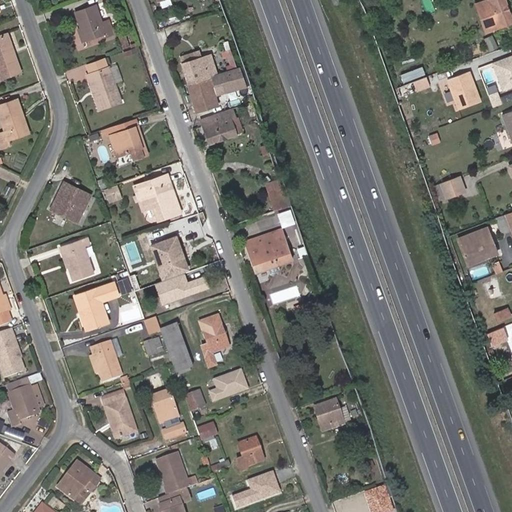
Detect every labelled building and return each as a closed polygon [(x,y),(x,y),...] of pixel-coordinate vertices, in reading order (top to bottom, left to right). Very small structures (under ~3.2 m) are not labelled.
[(511,20),(504,0),(487,0),(475,5),(485,33),(511,22),(511,20)] [(85,41),(105,34),(107,37),(114,34),(109,19),(102,22),(96,5),(75,12),(80,28),(85,41)] [(7,34),(0,36),(0,77),(1,80),(21,73),(7,34)] [(125,34),(119,36),(123,49),(130,47),(125,34)] [(122,52),(124,57),(133,54),(131,49),(122,52)] [(226,66),(227,70),(236,68),(230,49),(221,52),(222,57),(227,56),(230,64),(226,66)] [(182,64),(202,57),(199,50),(179,56),(182,64)] [(182,64),(188,84),(217,74),(210,55),(202,57),(182,64)] [(511,55),(492,63),(502,90),(511,86),(511,55)] [(85,65),(89,74),(109,67),(105,58),(85,65)] [(116,66),(109,69),(114,82),(121,80),(116,66)] [(91,82),(101,109),(121,102),(114,82),(109,69),(109,67),(89,74),(87,75),(89,82),(91,82)] [(217,74),(188,84),(196,111),(217,105),(214,93),(212,94),(211,91),(210,92),(209,88),(212,87),(223,83),(226,91),(246,85),(240,67),(232,70),(217,74)] [(425,67),(402,72),(404,79),(426,74),(425,67)] [(458,109),(479,101),(468,71),(447,79),(458,109)] [(415,80),(417,88),(430,86),(428,77),(415,80)] [(501,104),(497,93),(488,96),(493,107),(501,104)] [(18,99),(0,104),(0,118),(4,131),(0,132),(0,147),(1,149),(10,145),(8,140),(24,134),(18,116),(23,114),(18,99)] [(246,106),(250,117),(254,116),(250,105),(246,106)] [(201,119),(209,144),(236,134),(236,133),(242,131),(238,119),(232,121),(230,118),(235,116),(232,108),(201,119)] [(511,110),(502,114),(511,140),(511,110)] [(29,133),(23,114),(18,116),(24,134),(29,133)] [(139,141),(135,128),(138,127),(135,118),(102,130),(104,137),(110,135),(117,156),(131,151),(134,159),(147,154),(142,141),(139,141)] [(269,151),(266,144),(259,146),(262,154),(269,151)] [(153,207),(158,220),(181,212),(175,196),(173,197),(168,183),(170,182),(167,174),(147,182),(149,189),(144,191),(150,208),(153,207)] [(459,176),(441,182),(442,183),(446,196),(447,197),(464,191),(459,176)] [(280,186),(278,179),(265,183),(267,190),(280,186)] [(149,189),(147,182),(134,186),(142,210),(150,208),(144,191),(149,189)] [(51,209),(77,222),(90,195),(64,183),(51,209)] [(440,199),(446,196),(442,183),(435,186),(440,199)] [(274,210),(287,206),(280,186),(267,190),(274,210)] [(117,187),(106,191),(110,201),(120,197),(117,187)] [(275,212),(280,227),(291,223),(286,209),(275,212)] [(502,234),(511,229),(506,214),(496,218),(502,234)] [(467,235),(458,239),(468,265),(497,254),(487,227),(477,231),(477,233),(468,237),(467,235)] [(263,242),(247,247),(256,273),(292,260),(281,229),(261,236),(263,242)] [(245,242),(247,247),(263,242),(261,236),(245,242)] [(87,237),(61,246),(73,281),(93,274),(84,247),(89,245),(87,237)] [(174,237),(151,246),(162,278),(188,269),(184,258),(182,259),(174,237)] [(184,258),(176,237),(174,237),(182,259),(184,258)] [(482,260),(472,264),(474,270),(485,266),(482,260)] [(156,282),(163,303),(212,287),(207,273),(189,279),(186,272),(156,282)] [(129,277),(118,280),(122,293),(133,289),(129,277)] [(84,312),(90,328),(108,322),(101,301),(118,295),(113,283),(75,296),(81,313),(84,312)] [(0,325),(12,321),(8,312),(3,295),(0,286),(0,325)] [(3,295),(8,312),(12,310),(6,294),(3,295)] [(303,304),(305,311),(312,309),(309,302),(303,304)] [(305,311),(303,304),(296,306),(299,313),(305,311)] [(494,314),(497,322),(511,316),(508,308),(494,314)] [(90,328),(84,312),(81,313),(87,329),(90,328)] [(156,316),(145,320),(150,334),(161,329),(156,316)] [(217,316),(199,322),(207,345),(201,347),(208,367),(215,365),(211,353),(228,347),(228,346),(217,316)] [(176,324),(160,330),(173,366),(175,372),(192,366),(176,324)] [(504,326),(488,332),(492,343),(508,337),(504,326)] [(12,336),(15,335),(12,328),(4,330),(7,338),(12,336)] [(4,330),(0,331),(0,365),(4,377),(24,370),(12,336),(7,338),(4,330)] [(163,350),(158,337),(151,340),(155,353),(163,350)] [(151,340),(143,342),(148,356),(155,353),(151,340)] [(109,341),(91,347),(103,382),(121,375),(109,341)] [(248,389),(240,369),(213,379),(216,389),(209,391),(212,401),(248,389)] [(6,385),(8,392),(29,384),(30,384),(27,377),(6,385)] [(8,392),(14,409),(7,412),(13,427),(20,424),(19,421),(32,416),(31,413),(39,410),(39,408),(44,406),(36,385),(31,387),(29,384),(8,392)] [(157,407),(163,422),(178,417),(169,390),(151,396),(155,408),(157,407)] [(185,396),(189,407),(204,401),(199,390),(185,396)] [(113,421),(118,437),(136,431),(122,391),(103,398),(111,422),(113,421)] [(314,406),(322,431),(343,424),(343,422),(349,420),(345,407),(338,409),(335,399),(314,406)] [(190,411),(205,405),(204,401),(189,407),(190,411)] [(160,423),(163,422),(157,407),(155,408),(160,423)] [(183,423),(179,424),(183,433),(169,438),(170,441),(186,436),(185,432),(186,432),(183,423)] [(213,423),(198,429),(202,439),(204,438),(212,435),(216,433),(213,423)] [(166,429),(169,438),(183,433),(179,424),(166,429)] [(362,426),(351,430),(354,439),(366,435),(362,426)] [(255,438),(238,444),(243,458),(237,460),(241,471),(247,468),(246,466),(263,459),(255,438)] [(0,443),(0,473),(15,454),(0,443)] [(187,487),(196,484),(194,478),(186,480),(176,452),(156,459),(168,494),(187,487)] [(77,461),(57,487),(74,500),(83,488),(89,493),(100,479),(77,461)] [(275,470),(248,478),(251,488),(232,494),(236,506),(282,493),(275,470)] [(168,494),(161,497),(164,503),(161,504),(163,511),(184,511),(181,503),(180,501),(183,500),(184,502),(191,500),(187,487),(168,494)] [(89,493),(83,488),(74,500),(80,505),(89,493)] [(381,491),(372,495),(378,511),(388,508),(381,491)] [(377,511),(378,511),(372,495),(369,496),(375,511),(377,511)] [(53,511),(42,503),(35,511),(53,511)]
